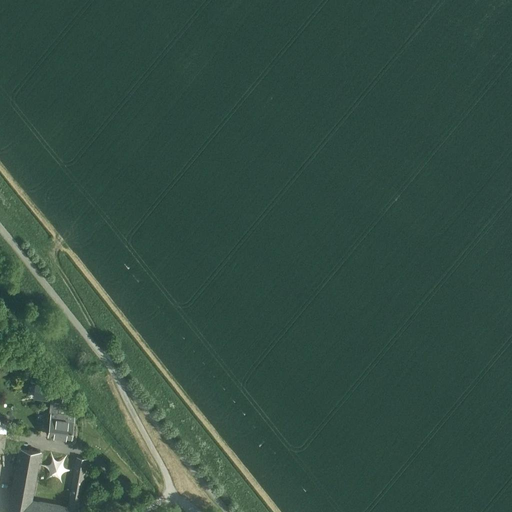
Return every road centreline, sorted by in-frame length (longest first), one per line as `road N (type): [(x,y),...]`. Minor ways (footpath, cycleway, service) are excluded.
road 1 (track): [(107,362),(49,251),(0,202)]
road 2 (unclassified): [(115,372),(0,228)]
road 3 (unclassified): [(225,511),(115,372)]
road 4 (unclassified): [(181,502),(115,372)]
